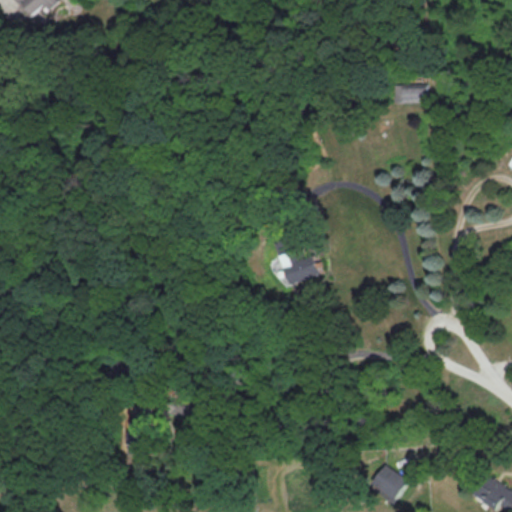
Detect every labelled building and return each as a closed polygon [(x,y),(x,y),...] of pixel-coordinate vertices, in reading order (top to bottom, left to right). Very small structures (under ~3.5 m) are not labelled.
[(17,0),(30,15),(45,3),(50,8),(59,0),(17,0)] [(395,82),(395,101),(428,100),(427,82),(395,82)] [(320,254),(307,258),(304,248),(287,253),(296,282),(326,272),(320,254)] [(157,453),(156,421),(135,422),(136,454),(157,453)] [(381,492),(395,501),(410,478),(387,463),(374,482),(384,488),(381,492)] [(500,508),(503,504),(511,510),(511,487),(490,473),(477,493),(500,508)]
